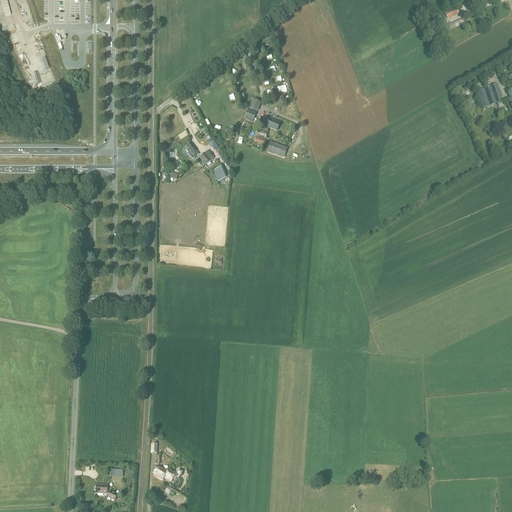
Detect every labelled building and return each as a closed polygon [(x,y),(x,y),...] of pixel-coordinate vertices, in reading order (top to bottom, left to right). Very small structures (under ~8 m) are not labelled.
[(445,13),(448,19),(459,14),(456,8),(445,13)] [(435,24),(442,20),(440,16),(432,19),(435,24)] [(462,19),(445,27),(447,32),(464,24),(462,19)] [(485,107),(503,101),(497,84),(479,90),(485,107)] [(252,99),(249,108),(257,112),(261,103),(252,99)] [(248,109),(243,119),(252,123),(256,112),(248,109)] [(264,116),(261,126),(269,129),(276,131),(279,124),(272,121),(273,120),(264,116)] [(245,123),(243,128),(252,132),(254,127),(245,123)] [(264,146),(266,140),(256,137),(254,142),(264,146)] [(209,144),(212,148),(213,147),(216,151),(219,149),(214,140),(209,144)] [(284,158),(287,148),(270,142),(266,152),(284,158)] [(189,145),(183,149),(184,150),(183,150),(182,151),(182,152),(184,154),(185,155),(186,155),(187,154),(190,157),(192,159),(198,155),(196,151),(195,152),(189,145)] [(205,153),(199,157),(206,165),(211,161),(205,153)] [(212,171),(217,182),(227,178),(222,167),(212,171)] [(167,472),(158,466),(153,474),(158,477),(158,478),(162,480),(164,478),(164,477),(162,476),(164,472),(166,474),(167,472)] [(164,477),(164,478),(171,482),(174,476),(177,477),(179,474),(180,475),(182,472),(179,470),(176,474),(168,469),(167,472),(166,474),(164,472),(162,476),(164,477)] [(110,492),(109,492),(110,490),(110,487),(108,486),(107,486),(96,486),(96,485),(96,488),(95,488),(94,489),(94,491),(95,492),(96,492),(96,494),(106,494),(106,495),(107,495),(107,494),(108,495),(107,498),(114,501),(117,495),(110,492)] [(175,492),(171,490),(171,489),(166,486),(163,492),(168,495),(169,493),(173,495),(175,492)]
